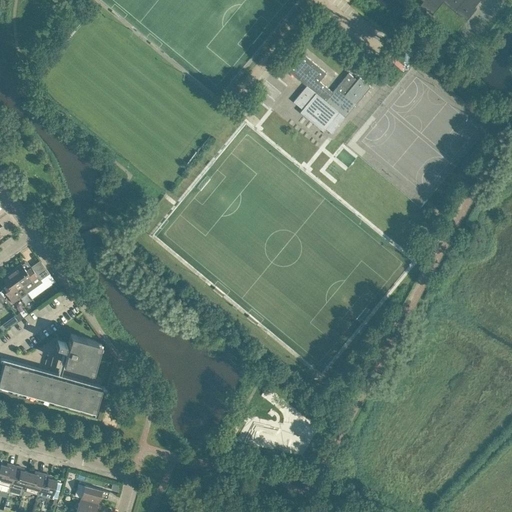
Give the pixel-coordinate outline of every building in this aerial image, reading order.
[(423,0),(424,0),(421,4),(433,14),(444,1),(467,20),(477,8),(475,6),(480,0),(482,0),(483,1),(483,0),(423,0)] [(357,80),(353,76),(349,73),(333,92),(320,81),(327,73),(303,53),(288,70),(307,86),(294,101),(303,109),(300,112),(324,131),(326,128),(332,133),(371,86),(360,77),(357,80)] [(40,279),(49,273),(41,262),(27,272),(21,263),(11,270),(27,292),(42,282),(40,279)] [(27,292),(11,270),(2,277),(8,285),(3,289),(13,303),(27,292)] [(13,315),(0,325),(0,329),(2,332),(17,321),(13,315)] [(71,333),(67,346),(63,362),(89,369),(91,363),(95,364),(99,349),(95,348),(97,341),(71,333)] [(101,388),(46,372),(3,360),(0,372),(0,387),(9,390),(94,414),(101,388)] [(0,489),(8,492),(15,465),(9,463),(8,466),(0,463),(0,489)] [(23,490),(28,471),(21,469),(22,467),(15,465),(8,492),(22,495),(23,490)] [(37,494),(43,473),(37,471),(36,474),(28,471),(23,490),(37,494)] [(61,482),(57,481),(57,479),(49,477),(49,475),(43,473),(37,494),(52,498),(52,497),(57,498),(61,482)] [(112,483),(110,489),(117,491),(119,485),(112,483)] [(84,484),(80,498),(98,503),(100,496),(107,498),(109,491),(84,484)] [(100,511),(96,511),(98,503),(80,498),(76,511),(100,511)]
